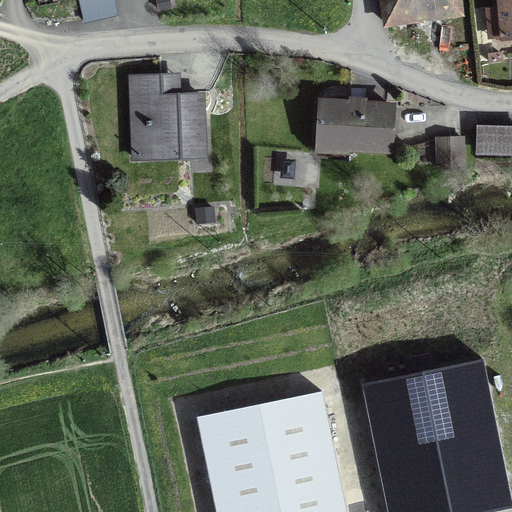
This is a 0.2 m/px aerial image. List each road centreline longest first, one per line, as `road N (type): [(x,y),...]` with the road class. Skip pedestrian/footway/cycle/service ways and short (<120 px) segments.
road 1 (residential): [(54,45),(152,511)]
road 2 (residential): [(372,62),(320,45),(225,37),(54,45)]
road 3 (residential): [(511,104),(438,89),(372,62)]
